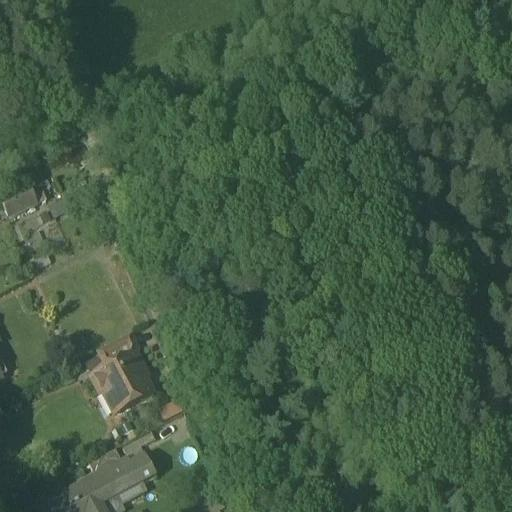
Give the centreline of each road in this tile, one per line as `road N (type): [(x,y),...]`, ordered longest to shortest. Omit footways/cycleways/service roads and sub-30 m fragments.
road 1 (residential): [(245,511),(149,282)]
road 2 (track): [(79,108),(149,282)]
